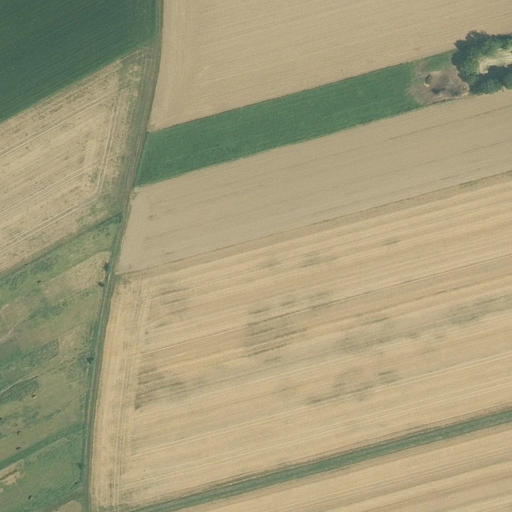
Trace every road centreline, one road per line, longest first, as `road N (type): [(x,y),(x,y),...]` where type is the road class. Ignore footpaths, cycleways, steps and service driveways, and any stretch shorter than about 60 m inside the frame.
road 1 (track): [(84,488),(92,395),(155,71),(158,0)]
road 2 (track): [(159,511),(511,415)]
